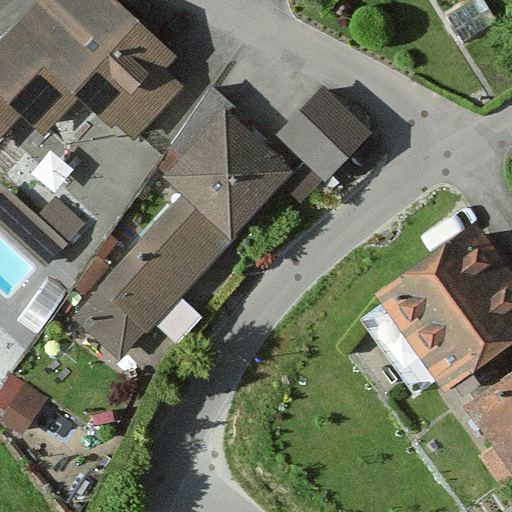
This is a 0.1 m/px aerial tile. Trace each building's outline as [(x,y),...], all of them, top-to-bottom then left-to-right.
[(88,0),(32,0),(0,34),(0,136),(15,121),(35,140),(72,102),(120,147),(179,85),(88,0)] [(358,142),(315,98),(273,139),(316,183),(358,142)] [(73,309),(113,348),(282,178),(217,114),(152,180),(177,205),(73,309)] [(511,324),(511,302),(461,230),(364,299),(425,386),(511,324)] [(511,367),(451,415),(481,454),(470,463),(496,497),(511,484),(511,367)]
